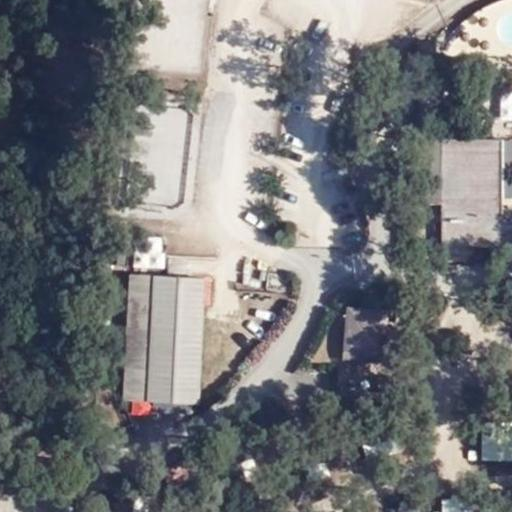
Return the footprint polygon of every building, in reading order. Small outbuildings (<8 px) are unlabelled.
[(440,203),(441,244),(511,245),(511,209),(500,209),(500,137),(412,136),(411,202),(440,203)] [(199,382),(204,285),(204,276),(131,272),(128,342),(151,343),(148,397),(198,401),(199,382)] [(228,286),(204,285),(199,382),(223,382),(228,286)] [(398,303),(354,300),(352,326),(369,326),(369,332),(395,334),(398,303)] [(124,396),(148,397),(151,343),(128,342),(124,396)] [(481,424),(482,459),(499,459),(499,424),(481,424)] [(201,452),(163,473),(172,489),(209,469),(201,452)]
